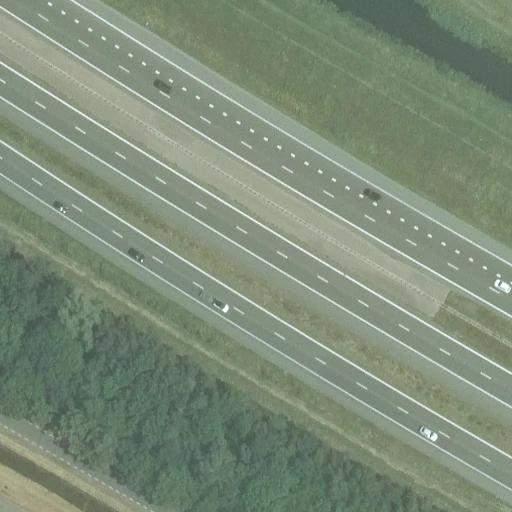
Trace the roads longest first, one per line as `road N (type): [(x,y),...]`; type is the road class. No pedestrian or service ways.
road 1 (motorway): [(0,159),(511,475)]
road 2 (motorway): [(0,81),(511,391)]
road 3 (motorway): [(511,301),(15,0)]
road 4 (unclassified): [(159,511),(0,418)]
